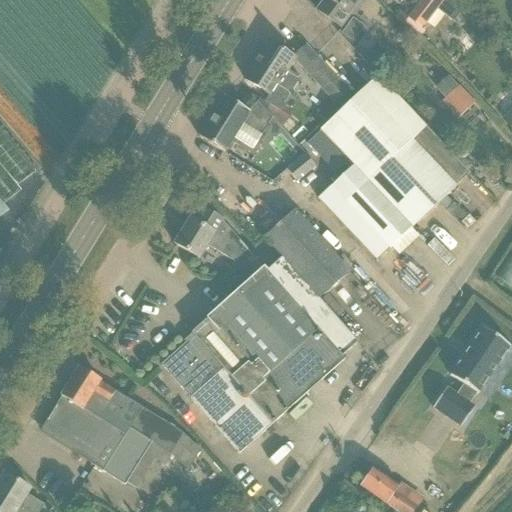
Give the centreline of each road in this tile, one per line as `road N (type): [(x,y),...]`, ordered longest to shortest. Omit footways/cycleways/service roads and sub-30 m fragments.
road 1 (unclassified): [(300,511),(511,201)]
road 2 (residential): [(0,450),(182,146)]
road 3 (unclassified): [(179,0),(0,289)]
road 4 (primary): [(0,372),(151,126)]
road 5 (residential): [(182,146),(193,116),(269,11)]
road 6 (primary): [(151,126),(230,0)]
